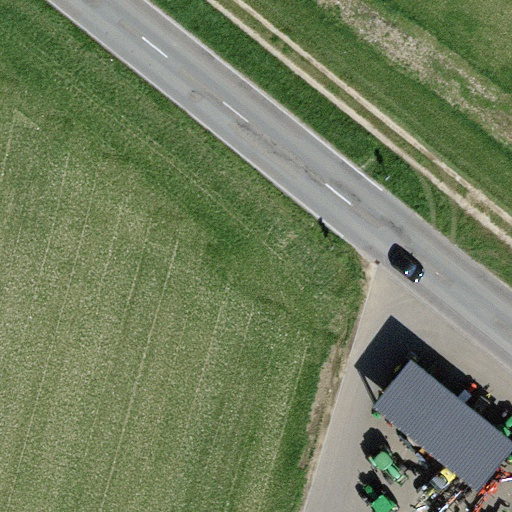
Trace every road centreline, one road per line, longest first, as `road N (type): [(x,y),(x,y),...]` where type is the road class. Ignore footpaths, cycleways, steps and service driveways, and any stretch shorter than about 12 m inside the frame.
road 1 (secondary): [(511,329),(96,0)]
road 2 (unknown): [(408,249),(321,511)]
